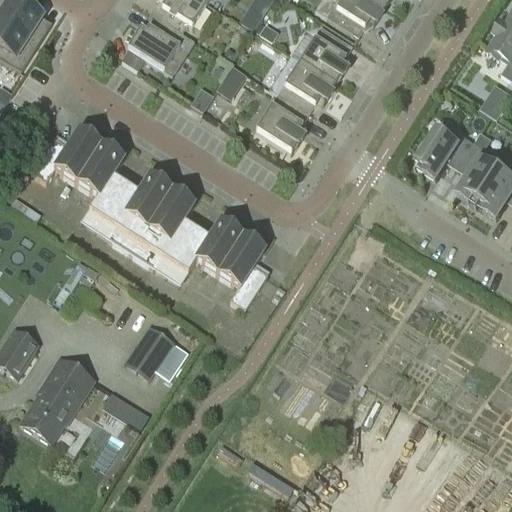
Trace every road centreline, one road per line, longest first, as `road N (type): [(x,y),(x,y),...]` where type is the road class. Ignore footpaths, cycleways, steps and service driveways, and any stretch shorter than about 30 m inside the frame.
road 1 (residential): [(345,161),(310,214),(280,216),(79,85),(72,53),(92,22)]
road 2 (residential): [(511,273),(345,161)]
road 3 (residential): [(448,0),(345,161)]
